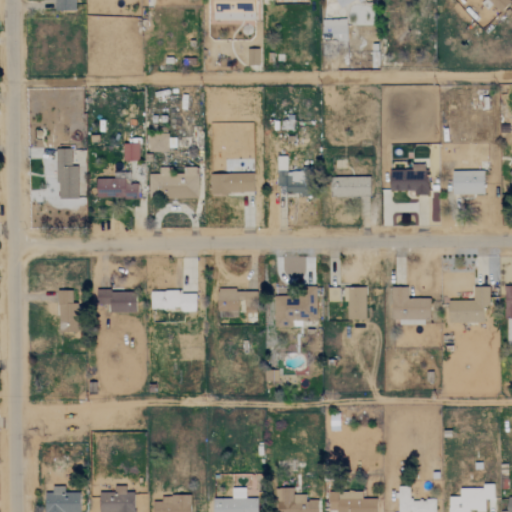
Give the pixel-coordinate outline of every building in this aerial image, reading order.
[(74,11),(74,0),(54,0),(54,10),(74,11)] [(211,0),(211,19),(253,20),(253,0),(211,0)] [(361,0),(334,0),(338,8),(354,0),(356,0),(357,2),(361,0)] [(510,1),(508,0),(488,0),(500,11),(510,1)] [(322,42),(346,41),(346,21),(321,22),(322,42)] [(258,65),(258,49),(247,49),(247,66),(258,65)] [(138,144),(122,144),(122,161),(138,161),(138,144)] [(77,166),(71,166),(71,149),(56,149),(55,198),(77,199),(77,166)] [(276,185),(284,185),(284,194),(305,193),(304,171),(286,172),(286,156),(276,156),(276,185)] [(426,164),(411,165),(411,170),(388,171),(389,191),(412,191),(412,196),(427,195),(426,164)] [(197,168),(158,168),(158,174),(148,174),(148,198),(197,198),(197,168)] [(483,194),(483,171),(452,170),(452,194),(483,194)] [(253,173),(210,174),(210,193),(253,193),(253,173)] [(369,177),(327,177),(327,196),(369,197),(369,177)] [(95,198),(137,198),(137,184),(125,184),(124,178),(95,179),(95,198)] [(327,301),(338,301),(338,287),(327,288),(327,301)] [(429,298),(407,298),(407,287),(391,287),(391,320),(399,320),(399,323),(429,323),(429,298)] [(471,301),(448,300),(447,322),(482,323),(483,306),(488,306),(489,287),(472,287),(471,301)] [(365,288),(347,288),(346,320),(364,320),(365,288)] [(511,289),(504,289),(503,318),(511,318),(511,289)] [(149,291),(150,310),(195,309),(195,294),(180,294),(179,290),(149,291)] [(216,317),(242,317),(242,313),(256,313),(256,290),(216,290),(216,317)] [(76,303),(71,303),(71,291),(57,291),(58,333),(77,332),(76,303)] [(134,313),(135,292),(96,291),(95,304),(109,304),(109,312),(134,313)] [(274,327),(292,327),(292,321),(316,321),(316,297),(289,297),(289,291),(274,291),(274,327)] [(459,489),(459,496),(448,496),(447,511),(484,511),(484,499),(493,499),(493,484),(481,484),(481,489),(459,489)] [(113,492),(98,493),(97,511),(133,511),(133,492),(125,493),(125,486),(113,487),(113,492)] [(396,511),(435,511),(435,500),(409,499),(409,487),(397,486),(396,511)] [(44,493),(42,511),(77,511),(79,493),(63,492),(64,487),(52,487),(51,493),(44,493)] [(256,511),(257,498),(244,498),(244,488),(231,488),(231,499),(212,498),(211,511),(256,511)] [(361,492),(328,491),(327,511),(375,511),(376,499),(361,499),(361,492)] [(316,511),(317,500),(305,500),(305,494),(283,494),(282,511),(316,511)] [(189,511),(189,496),(160,496),(161,501),(152,502),(151,511),(189,511)]
